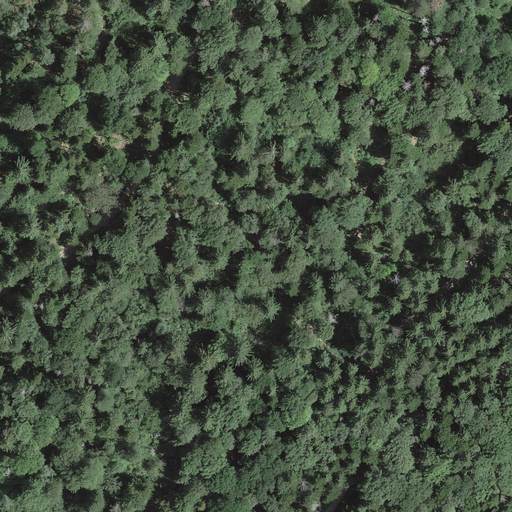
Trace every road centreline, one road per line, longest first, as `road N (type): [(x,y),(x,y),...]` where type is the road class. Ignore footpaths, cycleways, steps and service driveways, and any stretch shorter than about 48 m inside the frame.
road 1 (track): [(0,299),(85,237),(149,167),(190,60),(230,0)]
road 2 (track): [(328,511),(357,460),(374,363),(442,292),(511,200)]
